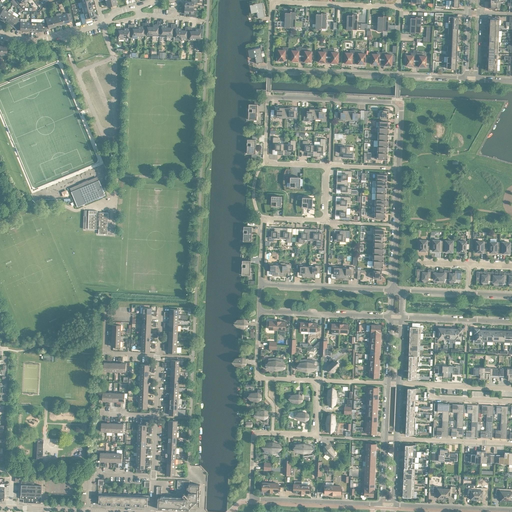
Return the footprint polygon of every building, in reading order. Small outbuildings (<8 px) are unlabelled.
[(115,0),(110,0),(106,1),(107,7),(110,6),(111,9),(117,7),(115,0)] [(264,9),(264,8),(263,2),(251,5),(252,13),(257,12),(258,18),(265,17),(264,9)] [(82,8),(84,13),(93,11),(92,5),(82,8)] [(194,8),(185,8),(185,13),(191,14),(191,17),(197,17),(197,11),(194,11),(194,8)] [(1,19),(3,20),(8,11),(3,9),(0,13),(0,17),(1,18),(1,19)] [(5,20),(8,22),(13,14),(14,12),(9,9),(8,11),(3,20),(4,21),(5,20)] [(93,11),(84,13),(86,22),(92,20),(91,17),(94,16),(93,11)] [(305,27),(306,22),(306,21),(306,18),(302,18),(302,21),(296,21),(296,18),(295,18),(295,12),(290,12),(290,13),(290,27),(302,27),(305,27)] [(290,28),(290,27),(290,13),(285,13),(285,21),(278,21),(275,21),(274,27),(290,28)] [(16,29),(18,21),(19,18),(13,14),(8,22),(10,24),(10,25),(16,29)] [(383,16),(383,17),(383,31),(398,31),(398,25),(388,25),(388,22),(388,16),(383,16)] [(44,22),(45,30),(48,29),(48,28),(51,27),(51,28),(54,27),(51,17),(46,19),(46,22),(44,22)] [(410,24),(410,25),(420,25),(421,17),(416,17),(415,18),(411,18),(411,19),(410,19),(410,24)] [(23,32),(25,32),(26,22),(26,19),(20,19),(20,21),(18,21),(16,29),(15,30),(23,31),(23,32)] [(37,22),(36,32),(38,33),(38,31),(42,31),(45,31),(45,30),(44,22),(37,22)] [(420,25),(410,25),(410,33),(415,33),(415,32),(420,32),(420,31),(421,31),(421,26),(420,26),(420,25)] [(424,37),(423,41),(431,42),(432,27),(427,27),(426,37),(424,37)] [(299,55),(302,55),(302,48),(302,47),(299,46),(299,48),(296,48),(296,51),(292,50),(291,61),(294,61),(294,62),(298,62),(299,55)] [(255,57),(256,63),(263,62),(262,54),(262,53),(261,47),(249,50),(250,58),(255,57)] [(283,50),(278,50),(278,56),(277,56),(276,62),(282,62),(282,60),(285,61),(285,55),(288,55),(288,56),(288,47),(283,47),(283,50)] [(302,48),(302,55),(305,55),(304,63),(308,63),(308,62),(311,62),(312,51),(307,51),(307,48),(302,48)] [(325,56),(328,57),(329,49),(323,49),(323,52),(319,52),(318,62),(321,62),(321,63),(325,64),(325,56)] [(329,49),(328,57),(331,57),(331,64),(335,64),(335,63),(338,63),(339,52),(334,52),(334,49),(329,49)] [(352,57),(355,58),(355,50),(350,50),(350,53),(345,53),(345,63),(348,63),(348,65),(352,65),(352,57)] [(355,50),(355,58),(358,58),(358,65),(362,65),(362,64),(365,64),(365,54),(361,53),(361,50),(355,50)] [(413,60),(416,60),(416,53),(417,53),(417,50),(413,50),(413,53),(411,53),(411,56),(406,55),(406,66),(409,66),(409,67),(413,67),(413,60)] [(382,53),(382,59),(385,59),(385,66),(389,66),(389,65),(392,65),(392,63),(395,63),(395,56),(392,56),(392,55),(388,55),(388,52),(382,51),(382,53)] [(379,59),(382,59),(382,53),(379,52),(379,54),(372,54),(372,64),(375,64),(375,66),(379,66),(379,59)] [(416,53),(416,60),(419,60),(419,68),(423,68),(423,66),(426,67),(426,56),(422,56),(422,53),(417,53),(416,53)] [(248,120),(253,120),(257,120),(257,112),(256,112),(256,109),(257,109),(258,104),(249,104),(248,120)] [(274,117),(285,118),(286,108),(284,108),(284,106),(279,106),(279,110),(274,110),(274,117)] [(286,108),(285,118),(297,118),(297,111),(292,110),(292,107),(288,107),(288,108),(286,108)] [(304,119),(315,119),(316,109),(314,109),(314,108),(309,108),(309,111),(304,111),(304,119)] [(316,109),(315,119),(321,119),(321,122),(327,122),(327,112),(322,112),(322,108),(318,108),(318,109),(316,109)] [(380,118),(381,118),(388,119),(388,116),(387,116),(387,114),(389,114),(389,112),(390,112),(390,109),(384,108),(384,110),(380,110),(380,118)] [(337,120),(349,120),(349,110),(348,110),(348,109),(343,109),(343,113),(338,112),(337,120)] [(349,110),(349,120),(349,122),(354,122),(354,121),(361,121),(361,113),(356,113),(356,110),(351,109),(351,111),(349,110)] [(379,121),(378,128),(389,128),(389,124),(388,124),(388,122),(389,122),(389,123),(389,122),(388,122),(388,119),(381,118),(381,121),(379,121)] [(277,155),(284,155),(284,144),(278,144),(278,137),(273,137),(272,150),(278,150),(277,155)] [(247,154),(248,154),(255,154),(256,146),(255,146),(255,143),(256,143),(256,139),(247,139),(247,154)] [(314,145),(314,156),(320,157),(320,152),(325,152),(326,139),(320,139),(320,145),(314,145)] [(284,144),(284,155),(290,155),(290,150),(296,151),(296,140),(291,140),(290,144),(284,144)] [(307,156),(314,156),(314,145),(308,145),(308,141),(303,141),(302,151),(307,151),(307,156)] [(353,151),(350,150),(350,147),(344,146),(344,145),(338,145),(338,152),(343,153),(343,158),(353,158),(353,151)] [(337,175),(337,182),(348,182),(348,176),(352,176),(352,171),(342,171),(342,176),(337,175)] [(71,193),(77,207),(105,195),(99,182),(71,193)] [(348,182),(337,182),(336,188),(341,189),(341,194),(357,194),(357,190),(351,190),(351,189),(348,189),(348,182)] [(336,201),(335,208),(347,208),(347,202),(351,202),(351,197),(341,196),(341,202),(336,201)] [(312,198),(309,198),(309,200),(304,200),(304,206),(312,207),(312,198),(313,198),(312,198)] [(347,208),(335,208),(335,214),(340,214),(340,220),(350,220),(350,215),(346,214),(347,208)] [(98,229),(98,231),(98,234),(107,234),(108,213),(97,212),(97,211),(88,210),(88,229),(98,229)] [(243,241),(244,241),(252,241),(252,233),(251,233),(251,230),(252,230),(252,227),(244,226),(243,241)] [(274,239),(280,239),(281,228),(274,228),(274,231),(269,231),(269,241),(274,242),(274,239)] [(281,228),(280,239),(286,239),(286,242),(292,242),(292,237),(292,232),(287,232),(287,228),(281,228)] [(304,240),(310,240),(311,229),(304,229),(304,232),(299,232),(298,243),(304,243),(304,240)] [(311,229),(310,240),(316,241),(316,246),(321,247),(322,233),(317,233),(317,229),(311,229)] [(334,234),(334,241),(346,242),(346,238),(350,238),(350,231),(340,230),(339,234),(334,234)] [(426,252),(430,252),(430,241),(420,240),(420,251),(426,251),(426,252)] [(439,252),(443,252),(443,241),(433,240),(433,251),(439,251),(439,252)] [(443,241),(443,252),(446,252),(446,251),(452,252),(453,241),(443,241)] [(459,252),(466,252),(466,249),(466,244),(466,241),(456,241),(456,252),(459,252)] [(482,253),(486,253),(487,242),(477,241),(476,252),(482,252),(482,253)] [(496,253),(500,254),(500,242),(490,242),(490,253),(496,253)] [(500,242),(500,254),(503,254),(503,253),(509,253),(510,243),(500,242)] [(242,275),(243,275),(250,275),(251,267),(250,267),(250,264),(251,264),(251,261),(242,260),(242,275)] [(375,267),(374,270),(382,271),(382,268),(383,268),(383,264),(382,264),(382,262),(383,262),(383,261),(373,261),(372,267),(375,267)] [(277,275),(279,275),(279,265),(273,265),(273,263),(268,263),(267,271),(272,271),(272,276),(277,276),(277,275)] [(279,265),(279,275),(281,275),(280,276),(285,277),(285,272),(290,272),(291,264),(285,264),(285,265),(279,265)] [(307,276),(309,276),(309,266),(303,266),(303,265),(297,265),(297,272),(302,272),(302,277),(307,278),(307,276)] [(309,266),(309,276),(310,277),(310,278),(315,278),(315,273),(320,273),(321,265),(315,265),(315,267),(309,266)] [(341,278),(342,278),(343,268),(343,266),(331,266),(331,274),(336,274),(336,279),(340,279),(341,278)] [(343,268),(342,278),(344,278),(344,279),(349,279),(349,274),(354,275),(354,267),(349,267),(349,268),(343,268)] [(428,283),(428,278),(428,272),(423,272),(423,269),(417,269),(417,278),(423,278),(422,279),(423,279),(423,283),(428,283)] [(434,284),(439,284),(439,273),(434,273),(434,270),(428,269),(428,272),(428,278),(434,278),(433,280),(434,280),(434,284)] [(382,271),(374,270),(373,279),(377,279),(376,281),(383,281),(383,278),(382,277),(382,276),(380,276),(380,274),(382,274),(382,271)] [(444,279),(450,279),(450,273),(450,270),(444,270),(444,273),(439,273),(439,284),(443,284),(444,280),(444,279)] [(450,279),(449,284),(454,284),(455,281),(455,279),(461,280),(461,271),(455,271),(455,274),(450,273),(450,279)] [(487,286),(488,281),(487,281),(488,275),(487,275),(483,275),(483,272),(477,271),(476,280),(482,281),(482,282),(483,282),(482,286),(487,286)] [(493,286),(498,286),(499,275),(494,275),(494,272),(488,272),(487,275),(488,275),(487,281),(488,281),(493,281),(493,282),(494,282),(493,286)] [(504,281),(509,282),(510,276),(510,273),(504,273),(504,276),(499,275),(498,286),(503,287),(503,283),(504,283),(504,281)] [(236,326),(241,327),(244,327),(247,325),(248,321),(244,319),(241,319),(237,320),(236,326)] [(270,329),(277,330),(277,321),(274,321),(268,321),(268,326),(270,326),(270,329)] [(277,321),(277,330),(279,330),(279,335),(284,335),(284,330),(285,326),(287,326),(287,322),(280,322),(277,321)] [(301,331),(308,331),(309,323),(306,323),(299,322),(299,327),(301,327),(301,331)] [(309,323),(308,331),(316,331),(316,328),(318,328),(318,323),(312,323),(309,323)] [(332,332),(340,332),(340,324),(337,324),(331,324),(330,328),(332,328),(332,332)] [(340,324),(340,332),(347,332),(347,329),(349,329),(349,325),(343,324),(340,324)] [(246,360),(243,358),(235,358),(235,364),(242,366),(246,364),(246,360)] [(272,369),(275,370),(276,358),(268,359),(268,362),(268,364),(266,364),(266,368),(272,369)] [(276,358),(275,370),(278,370),(285,369),(285,365),(283,364),(283,362),(283,359),(276,358)] [(303,371),(307,371),(307,362),(307,359),(300,360),(300,363),(299,365),(298,365),(297,369),(304,371),(303,371)] [(335,362),(334,361),(328,365),(327,369),(330,372),(334,371),(336,369),(340,364),(337,361),(335,362)] [(307,362),(307,371),(310,371),(316,370),(316,366),(314,366),(314,364),(307,362)] [(448,377),(452,378),(452,374),(461,374),(461,365),(456,365),(456,367),(454,367),(454,366),(448,366),(448,377)] [(443,377),(448,377),(448,366),(442,366),(435,366),(435,369),(438,369),(438,373),(443,374),(443,377)] [(480,379),(484,379),(485,367),(479,367),(479,368),(472,367),(472,375),(480,375),(480,379)] [(485,367),(484,379),(489,379),(489,376),(489,375),(492,376),(493,368),(491,368),(485,367)] [(508,380),(511,380),(511,368),(507,368),(507,369),(500,369),(500,376),(508,376),(508,380)] [(328,394),(327,397),(337,397),(336,397),(339,397),(338,390),(336,390),(334,390),(333,388),(329,387),(328,394)] [(250,398),(250,399),(258,401),(261,399),(261,390),(258,389),(258,393),(254,393),(248,394),(248,398),(250,398)] [(291,400),(291,401),(299,403),(302,401),(302,391),(299,391),(299,394),(295,395),(290,396),(289,400),(291,400)] [(337,397),(327,397),(328,400),(329,406),(333,406),(333,404),(335,405),(337,397)] [(442,412),(442,420),(449,420),(449,412),(449,405),(449,404),(448,404),(443,404),(438,403),(438,405),(434,405),(434,411),(437,411),(437,412),(442,412)] [(457,420),(463,421),(464,412),(463,412),(464,406),(464,404),(462,404),(462,405),(458,405),(458,404),(452,404),(452,405),(449,405),(449,412),(457,413),(457,420)] [(471,421),(478,421),(478,413),(478,406),(479,406),(479,405),(477,405),(477,406),(472,405),(467,405),(467,406),(464,406),(463,412),(464,412),(467,412),(467,413),(472,413),(471,421)] [(486,422),(493,422),(493,417),(493,414),(493,407),(493,406),(492,406),(487,406),(487,405),(482,405),(482,407),(479,406),(478,406),(478,413),(481,413),(481,414),(486,414),(486,422)] [(501,422),(507,423),(507,420),(508,414),(507,414),(507,411),(508,411),(508,406),(506,406),(506,407),(502,407),(502,406),(496,406),(496,407),(493,407),(493,414),(495,414),(496,414),(496,413),(501,413),(501,422)] [(260,418),(264,419),(263,422),(267,422),(268,413),(264,411),(257,411),(257,413),(255,413),(255,417),(260,418)] [(301,420),(305,421),(304,424),(308,424),(309,414),(305,412),(298,413),(298,415),(296,415),(296,419),(301,420)] [(327,420),(326,423),(335,423),(335,416),(333,415),(332,414),(328,413),(327,420)] [(448,436),(448,435),(448,429),(449,420),(442,420),(442,429),(437,429),(437,427),(436,427),(434,427),(433,427),(433,434),(436,435),(436,436),(442,436),(446,436),(448,436)] [(463,437),(463,432),(462,432),(463,429),(463,421),(457,420),(456,428),(451,428),(451,429),(448,429),(448,435),(451,435),(451,436),(456,437),(456,436),(461,436),(461,437),(463,437)] [(477,438),(477,433),(478,424),(478,421),(471,421),(471,430),(466,430),(466,429),(463,429),(462,432),(463,432),(466,432),(466,437),(471,437),(476,437),(476,438),(477,438)] [(492,438),(492,437),(492,430),(492,428),(493,422),(486,422),(486,431),(481,431),(481,429),(480,429),(481,424),(478,424),(477,433),(480,433),(480,438),(486,438),(490,438),(492,438)] [(506,439),(507,434),(506,434),(507,431),(507,423),(501,422),(500,430),(495,430),(495,431),(494,431),(492,430),(492,437),(495,437),(495,438),(500,439),(500,438),(505,438),(505,439),(506,439)] [(335,423),(326,423),(327,426),(327,432),(331,432),(332,430),(334,430),(335,423)] [(272,452),(272,442),(269,443),(263,444),(263,448),(265,448),(264,453),(272,455),(272,454),(272,452)] [(275,443),(272,442),(272,452),(272,454),(279,453),(279,451),(279,449),(281,448),(281,444),(275,443)] [(296,451),(303,453),(303,444),(300,444),(294,445),(294,449),(296,449),(296,450),(296,451)] [(303,453),(303,456),(312,455),(313,450),(313,446),(307,444),(303,444),(303,453)] [(330,456),(331,455),(333,457),(336,454),(332,449),(333,449),(331,446),(327,445),(324,448),(325,452),(330,456)] [(438,461),(444,461),(444,450),(440,450),(440,453),(431,453),(431,460),(438,460),(438,461)] [(444,450),(444,461),(450,461),(457,461),(457,454),(449,453),(449,450),(444,450)] [(475,462),(481,463),(481,451),(477,451),(477,455),(468,454),(468,462),(475,462)] [(481,451),(481,463),(487,463),(487,462),(494,463),(494,455),(486,455),(486,451),(481,451)] [(503,464),(509,464),(509,452),(505,452),(505,456),(496,456),(496,463),(503,463),(503,464)] [(147,463),(136,462),(136,473),(142,473),(142,468),(145,468),(145,465),(147,465),(147,463)] [(189,484),(189,481),(178,480),(177,488),(187,489),(187,487),(189,487),(189,484)] [(34,485),(34,481),(21,481),(20,499),(24,499),(24,503),(41,503),(41,485),(34,485)] [(302,481),(302,484),(301,493),(304,493),(311,493),(311,488),(309,488),(309,485),(309,482),(302,481)] [(330,494),(333,494),(333,486),(333,483),(326,482),(326,485),(325,489),(323,489),(323,493),(330,494)] [(267,491),(270,491),(270,483),(263,483),(263,486),(261,486),(261,491),(264,491),(267,491)] [(270,483),(270,491),(273,491),(279,491),(280,487),(278,487),(278,483),(270,483)] [(158,498),(157,509),(189,510),(189,508),(197,501),(199,501),(200,485),(189,484),(189,487),(187,487),(187,489),(188,489),(188,494),(187,494),(186,495),(185,493),(184,493),(183,494),(183,495),(184,497),(184,499),(178,498),(178,497),(176,497),(176,498),(171,498),(172,497),(170,497),(169,498),(163,498),(163,496),(161,496),(161,498),(158,498)] [(298,492),(301,493),(302,484),(294,484),(294,487),(294,488),(292,487),(292,492),(298,492)] [(333,486),(333,494),(336,494),(342,494),(342,490),(340,490),(340,489),(340,486),(333,486)] [(441,498),(443,498),(444,489),(436,488),(437,486),(433,486),(433,492),(436,492),(436,494),(438,494),(437,498),(441,499),(441,498)] [(444,489),(443,498),(445,498),(445,499),(449,499),(449,495),(451,495),(451,493),(454,493),(454,487),(451,487),(451,489),(444,489)] [(474,499),(476,499),(477,488),(466,487),(466,493),(469,494),(469,496),(470,496),(470,500),(474,500),(474,499)] [(477,488),(476,499),(478,499),(478,500),(482,500),(482,496),(484,496),(484,494),(487,494),(487,488),(477,488)] [(504,500),(506,500),(507,489),(496,489),(496,495),(499,495),(499,497),(500,497),(500,501),(504,501),(504,500)] [(99,504),(123,505),(123,496),(121,496),(121,494),(117,494),(116,495),(111,495),(111,494),(107,493),(107,495),(102,495),(102,493),(98,493),(98,498),(99,498),(99,504)] [(123,496),(123,505),(147,506),(148,500),(149,500),(149,495),(145,495),(145,497),(140,496),(140,495),(136,495),(136,496),(133,496),(130,496),(130,495),(126,494),(126,496),(123,496)]
